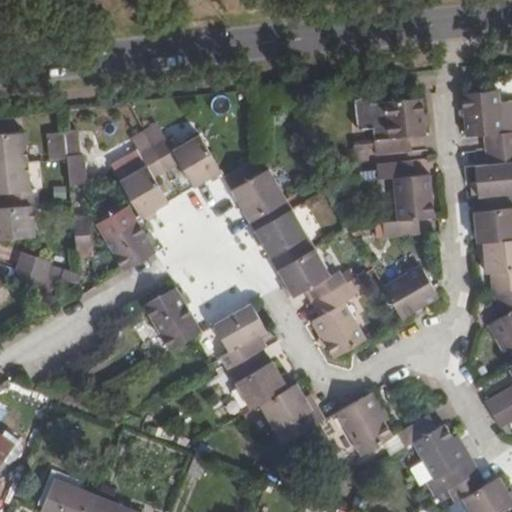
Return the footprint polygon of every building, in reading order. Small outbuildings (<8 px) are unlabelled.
[(490,91),(461,94),(465,137),(483,135),(490,134),(491,149),(511,146),(511,104),(499,106),(498,90),(490,91)] [(425,135),(422,99),(393,102),(371,104),(370,97),(355,99),(358,129),(374,128),(375,142),(376,151),(376,155),(407,152),(406,137),(411,137),(425,135)] [(53,162),(68,161),(68,158),(65,130),(50,132),(53,162)] [(157,178),(169,171),(154,144),(147,132),(134,140),(149,166),(121,182),(141,218),(170,202),(157,178)] [(0,167),(28,164),(25,134),(0,137),(0,167)] [(182,163),(196,187),(223,172),(201,134),(175,149),(168,136),(154,144),(169,171),(182,163)] [(354,144),(355,153),(376,151),(375,142),(354,144)] [(477,181),(478,196),(502,193),(511,191),(511,146),(491,149),(492,163),(486,164),(475,165),(477,181)] [(84,157),(68,158),(68,161),(71,187),(87,185),(84,157)] [(238,184),(232,188),(250,221),(255,219),(281,204),(282,203),(261,171),(254,160),(231,172),(238,184)] [(410,177),(408,162),(377,165),(377,170),(379,180),(393,179),(397,221),(413,219),(418,219),(433,217),(430,175),(416,177),(410,177)] [(0,195),(9,195),(31,192),(28,164),(0,167),(0,195)] [(270,166),(261,171),(282,203),(288,199),(270,166)] [(238,184),(231,172),(225,175),(232,188),(238,184)] [(191,187),(163,207),(178,229),(206,209),(191,187)] [(9,195),(11,211),(32,209),(40,208),(37,192),(31,192),(9,195)] [(511,205),(503,207),(502,193),(478,196),(473,196),(478,242),(483,241),(511,238),(511,205)] [(0,195),(0,211),(11,211),(9,195),(0,195)] [(255,219),(261,228),(286,213),(281,204),(255,219)] [(0,242),(36,239),(32,209),(11,211),(0,211),(0,242)] [(307,234),(294,209),(288,212),(304,236),(307,234)] [(276,252),(284,265),(308,252),(301,238),(304,236),(288,212),(286,213),(261,228),(256,231),(270,256),(276,252)] [(87,217),(74,219),(78,248),(91,246),(87,217)] [(415,233),(413,219),(397,221),(383,222),(384,236),(415,233)] [(106,236),(125,269),(156,252),(139,220),(106,236)] [(497,271),(499,293),(511,288),(511,238),(483,241),(485,257),(486,272),(491,271),(497,271)] [(331,275),(315,248),(312,250),(338,288),(346,284),(338,271),(331,275)] [(312,287),(319,299),(338,288),(312,250),(308,252),(284,265),(278,269),(294,297),(308,289),(312,287)] [(52,261),(24,252),(15,280),(43,290),(48,277),(50,268),(52,261)] [(270,256),(278,269),(284,265),(276,252),(270,256)] [(420,265),(382,287),(400,319),(438,297),(434,288),(420,265)] [(48,277),(61,281),(64,273),(50,268),(48,277)] [(499,293),(497,271),(491,271),(494,295),(499,293)] [(61,281),(79,288),(82,287),(81,278),(64,273),(61,281)] [(353,296),(346,284),(338,288),(346,301),(353,296)] [(189,321),(195,317),(177,286),(145,304),(170,349),(195,335),(196,334),(189,321)] [(308,289),(315,301),(319,299),(312,287),(308,289)] [(326,312),(322,315),(312,320),(334,357),(366,339),(345,302),(346,301),(338,288),(319,299),(326,312)] [(509,310),(504,313),(492,321),(508,348),(511,355),(511,288),(499,293),(509,310)] [(494,295),(504,313),(509,310),(499,293),(494,295)] [(315,301),(322,315),(326,312),(319,299),(315,301)] [(221,356),(228,369),(256,353),(248,339),(252,337),(265,328),(251,304),(203,330),(196,334),(195,335),(211,362),(221,356)] [(189,321),(196,334),(203,330),(195,317),(189,321)] [(502,352),(508,348),(492,321),(487,324),(502,352)] [(261,350),(252,337),(248,339),(256,353),(261,350)] [(269,363),(261,350),(256,353),(264,366),(269,363)] [(228,369),(251,408),(260,402),(290,386),(283,373),(275,359),(269,363),(264,366),(256,353),(228,369)] [(288,371),(283,373),(290,386),(295,383),(288,371)] [(282,441),(299,433),(325,418),(318,406),(313,409),(305,393),(298,381),(295,383),(290,386),(260,402),(282,441)] [(511,387),(510,384),(485,398),(492,411),(511,399),(511,387)] [(388,417),(373,390),(368,393),(383,419),(388,417)] [(305,393),(313,409),(318,406),(309,391),(305,393)] [(383,419),(368,393),(336,411),(360,452),(392,434),(383,419)] [(511,416),(511,399),(492,411),(499,424),(511,416)] [(435,428),(428,413),(422,417),(430,430),(435,428)] [(396,432),(403,446),(411,441),(430,430),(422,417),(410,424),(396,432)] [(466,459),(451,434),(444,423),(435,428),(430,430),(462,478),(472,473),(478,469),(471,456),(466,459)] [(443,471),(451,484),(462,478),(430,430),(411,441),(432,476),(443,471)] [(471,456),(456,432),(451,434),(466,459),(471,456)] [(0,458),(9,445),(0,438),(0,458)] [(197,480),(207,457),(193,452),(184,475),(197,480)] [(472,473),(479,486),(485,482),(478,469),(472,473)] [(426,480),(433,494),(447,486),(451,484),(443,471),(432,476),(426,480)] [(479,486),(472,473),(462,478),(483,511),(496,511),(511,503),(511,498),(498,475),(485,482),(479,486)] [(469,511),(483,511),(462,478),(451,484),(447,486),(454,499),(460,496),(469,511)] [(37,511),(86,511),(93,496),(51,479),(37,511)] [(132,511),(93,496),(86,511),(132,511)]
